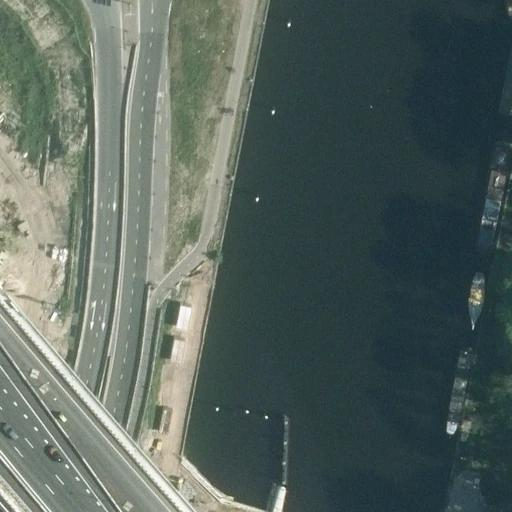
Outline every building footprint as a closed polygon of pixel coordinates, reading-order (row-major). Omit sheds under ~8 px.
[(511,0),(502,0),(506,20),(511,18),(511,0)] [(511,36),(509,36),(492,123),(511,126),(511,36)] [(53,41),(44,162),(74,164),(75,156),(82,156),(91,47),(63,44),(64,42),(53,41)] [(480,238),(496,241),(508,178),(492,175),(480,238)] [(458,327),(478,331),(495,245),(475,241),(458,327)] [(438,433),(457,437),(477,339),(457,335),(438,433)]
